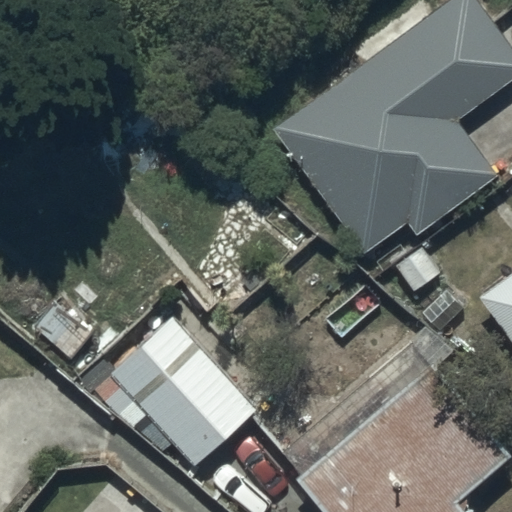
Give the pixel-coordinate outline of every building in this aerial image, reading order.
[(511,82),(511,46),(477,0),(454,0),(277,131),(366,251),(406,221),(415,233),(497,172),(459,121),(511,82)] [(149,92),(105,130),(129,157),(173,119),(149,92)] [(265,197),(222,151),(195,176),(239,222),(265,197)] [(511,274),(482,295),(511,338),(511,274)] [(258,408),(173,316),(97,387),(136,429),(153,413),(199,463),(258,408)] [(510,458),(433,367),(299,481),(325,511),(462,511),(456,504),(510,458)]
